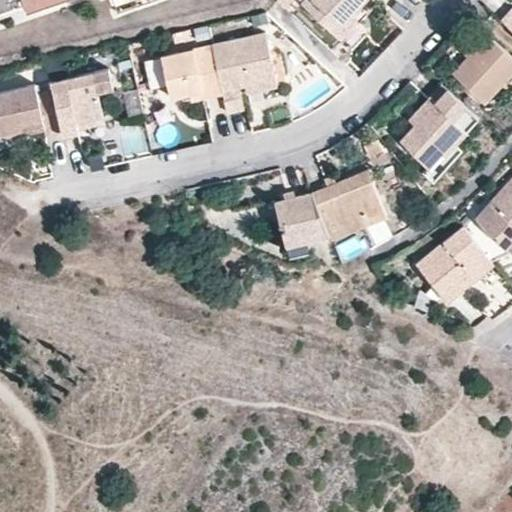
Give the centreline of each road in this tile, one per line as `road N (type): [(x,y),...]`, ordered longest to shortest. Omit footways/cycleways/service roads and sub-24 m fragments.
road 1 (residential): [(450,0),(370,87),(290,137),(48,195)]
road 2 (track): [(0,387),(42,439),(54,511)]
